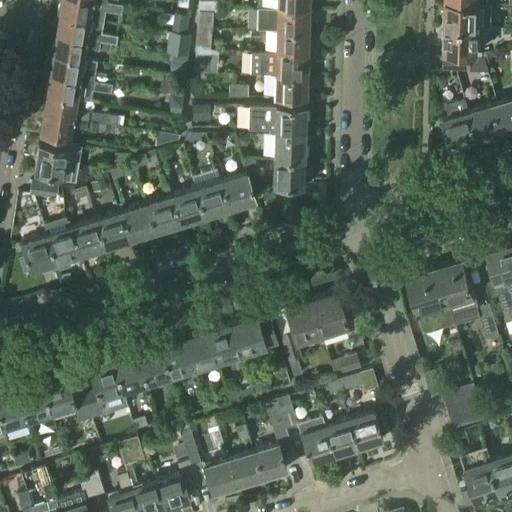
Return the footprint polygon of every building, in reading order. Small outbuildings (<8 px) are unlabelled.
[(113,0),(61,0),(59,12),(90,16),(103,18),(105,8),(121,10),(122,1),(117,1),(113,0)] [(492,2),(476,2),(448,1),(447,24),(476,24),(491,25),(492,2)] [(308,28),(309,7),(261,5),(260,5),(259,27),(277,27),(308,28)] [(198,26),(213,27),(214,10),(199,9),(198,26)] [(187,32),(190,13),(174,11),(171,29),(187,32)] [(59,12),(56,32),(111,40),(116,41),(118,32),(101,30),(103,18),(90,16),(59,12)] [(475,50),(476,24),(447,24),(446,49),(475,50)] [(211,43),(213,27),(198,26),(197,42),(211,43)] [(266,49),(307,50),(308,28),(277,27),(276,43),(266,43),(266,49)] [(191,33),(187,33),(170,30),(167,49),(187,53),(191,33)] [(111,40),(56,32),(53,52),(83,56),(85,45),(110,49),(111,40)] [(307,72),(307,50),(266,49),(253,49),(253,58),(261,58),(261,71),(275,71),(307,72)] [(185,73),(188,53),(172,51),(169,70),(185,73)] [(53,52),(50,71),(105,80),(106,71),(95,70),(97,59),(83,56),(53,52)] [(212,53),(196,52),(195,69),(210,70),(212,53)] [(469,69),(470,56),(446,55),(445,68),(469,69)] [(474,70),(489,70),(484,56),(474,56),(474,70)] [(112,81),(105,80),(50,71),(47,91),(77,96),(91,98),(93,87),(111,90),(112,81)] [(275,71),(275,94),(306,95),(307,72),(275,71)] [(171,77),(170,91),(184,93),(185,78),(171,77)] [(229,93),(248,93),(248,82),(229,82),(229,93)] [(77,96),(47,91),(44,110),(98,119),(116,122),(123,123),(125,115),(75,107),(77,96)] [(511,95),(494,101),(504,130),(511,127),(511,95)] [(453,146),(478,138),(469,109),(465,96),(445,103),(449,115),(444,117),(453,146)] [(478,138),(504,130),(494,101),(469,109),(478,138)] [(209,103),(193,102),(193,119),(209,119),(209,103)] [(269,129),(275,129),(305,130),(305,104),(275,103),(249,102),(248,126),(269,127),(269,129)] [(116,122),(98,119),(44,110),(40,131),(70,136),(72,124),(115,131),(116,122)] [(156,129),(156,142),(179,135),(179,132),(156,129)] [(304,156),(305,130),(275,129),(274,156),(304,156)] [(241,146),(246,145),(250,138),(248,132),(237,135),(241,146)] [(39,141),(35,169),(62,173),(62,176),(76,178),(82,143),(49,137),(49,143),(39,141)] [(115,149),(114,160),(124,161),(126,150),(115,149)] [(133,154),(137,164),(148,160),(145,150),(133,154)] [(243,164),(254,165),(255,157),(244,155),(243,164)] [(303,183),(304,156),(274,156),(273,182),(303,183)] [(109,167),(113,177),(122,174),(118,164),(109,167)] [(246,168),(221,176),(230,205),(255,197),(246,168)] [(104,176),(91,181),(93,190),(107,186),(104,176)] [(230,205),(221,176),(196,184),(205,213),(230,205)] [(55,195),(57,183),(33,179),(31,192),(55,195)] [(89,192),(86,182),(74,186),(77,195),(89,192)] [(181,221),(205,213),(196,184),(171,192),(181,221)] [(180,221),(181,221),(171,192),(146,200),(155,228),(180,221)] [(131,236),(155,228),(146,200),(122,207),(131,236)] [(106,244),(131,236),(122,207),(97,215),(106,244)] [(81,252),(106,244),(97,215),(72,223),(81,252)] [(56,260),(81,252),(72,223),(47,231),(56,260)] [(31,267),(56,260),(47,231),(22,239),(31,267)] [(511,318),(511,257),(508,244),(487,250),(496,279),(504,277),(508,289),(499,292),(507,320),(511,318)] [(472,308),(480,312),(482,314),(479,305),(465,256),(439,264),(457,321),(462,311),(472,308)] [(428,324),(441,320),(448,324),(457,321),(439,264),(408,274),(425,331),(428,324)] [(310,296),(321,332),(322,332),(348,324),(337,287),(310,296)] [(284,304),(292,329),(281,332),(294,373),(302,371),(298,356),(302,355),(297,340),(321,332),(310,296),(284,304)] [(479,305),(482,314),(480,312),(487,337),(499,333),(490,302),(479,305)] [(256,313),(232,321),(242,352),(266,345),(256,313)] [(218,359),(242,352),(232,321),(208,328),(218,359)] [(194,367),(218,359),(208,328),(184,335),(194,367)] [(171,374),(194,367),(184,335),(161,343),(169,369),(171,374)] [(169,369),(161,343),(137,350),(143,369),(147,381),(171,374),(169,369)] [(143,369),(137,350),(113,357),(123,389),(124,388),(147,381),(143,369)] [(331,359),(335,372),(361,364),(357,351),(331,359)] [(117,369),(113,357),(89,364),(96,387),(85,391),(92,414),(127,403),(123,389),(117,369)] [(358,371),(338,377),(341,388),(362,382),(358,371)] [(66,372),(42,379),(51,411),(75,403),(79,418),(92,414),(85,391),(73,394),(66,372)] [(269,385),(266,374),(251,379),(255,389),(269,385)] [(330,392),(341,388),(338,377),(327,380),(330,392)] [(28,418),(51,411),(42,379),(18,386),(27,418),(28,418)] [(230,398),(253,390),(251,382),(227,389),(230,398)] [(444,391),(448,403),(478,394),(474,382),(444,391)] [(0,412),(4,425),(27,418),(18,386),(0,391),(0,412)] [(207,405),(217,402),(214,390),(203,394),(207,405)] [(283,416),(284,417),(286,425),(297,422),(288,392),(277,395),(280,405),(283,416)] [(451,414),(482,405),(478,394),(448,403),(451,414)] [(193,409),(191,400),(181,404),(183,412),(193,409)] [(455,426),(485,417),(482,405),(451,414),(455,426)] [(348,415),(358,446),(383,437),(374,407),(349,415),(348,415)] [(135,426),(147,422),(144,413),(132,417),(135,426)] [(309,460),(334,453),(324,423),(321,413),(297,420),(309,460)] [(358,446),(348,415),(325,422),(324,423),(334,453),(358,446)] [(288,432),(286,425),(284,417),(283,416),(271,420),(276,436),(288,432)] [(250,436),(246,421),(237,424),(241,439),(250,436)] [(205,463),(203,458),(201,459),(190,425),(182,428),(190,457),(192,462),(199,484),(210,480),(212,490),(237,482),(229,455),(205,463)] [(133,485),(141,511),(165,504),(158,477),(139,483),(132,459),(145,455),(138,433),(119,439),(125,461),(128,468),(133,485)] [(279,440),(254,448),(262,474),(287,467),(279,440)] [(478,504),(503,496),(491,457),(487,445),(463,453),(478,504)] [(237,482),(262,474),(254,448),(229,455),(237,482)] [(503,496),(511,493),(511,450),(491,457),(503,496)] [(190,497),(187,487),(199,484),(192,462),(190,457),(178,460),(180,465),(181,470),(158,477),(165,504),(190,497)] [(88,469),(90,477),(95,492),(104,489),(97,466),(88,469)] [(113,511),(140,511),(141,511),(133,485),(128,468),(117,472),(122,488),(107,493),(113,511)] [(86,494),(95,492),(90,477),(81,480),(86,494)] [(56,496),(52,480),(42,483),(47,499),(56,496)] [(32,503),(27,488),(18,491),(23,506),(32,503)] [(88,511),(85,499),(60,507),(61,511),(88,511)] [(24,511),(34,511),(32,503),(23,506),(24,511)]
